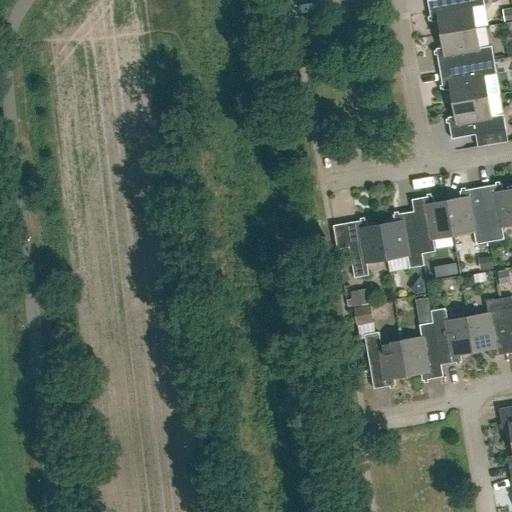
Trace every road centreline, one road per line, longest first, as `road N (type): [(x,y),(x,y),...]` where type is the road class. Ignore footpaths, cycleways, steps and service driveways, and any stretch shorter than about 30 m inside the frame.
road 1 (residential): [(54,511),(5,77),(25,0)]
road 2 (residential): [(430,166),(400,0)]
